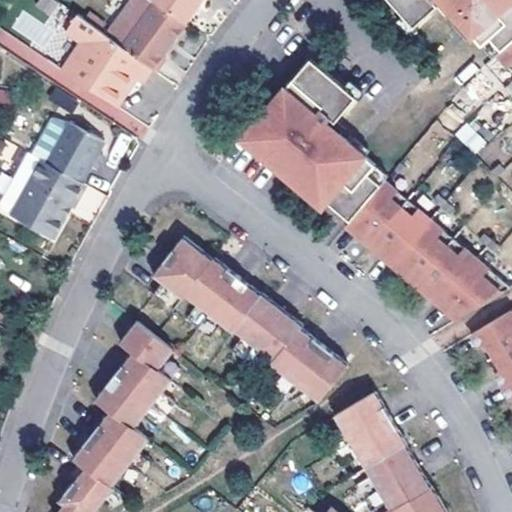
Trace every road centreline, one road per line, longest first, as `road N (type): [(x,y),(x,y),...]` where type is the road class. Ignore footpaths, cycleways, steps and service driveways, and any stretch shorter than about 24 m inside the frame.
road 1 (residential): [(166,150),(415,354),(472,434),(503,511)]
road 2 (residential): [(0,510),(55,344),(129,202),(166,150)]
road 3 (residential): [(166,150),(269,0)]
road 4 (unknown): [(331,0),(390,69),(391,87),(361,133)]
